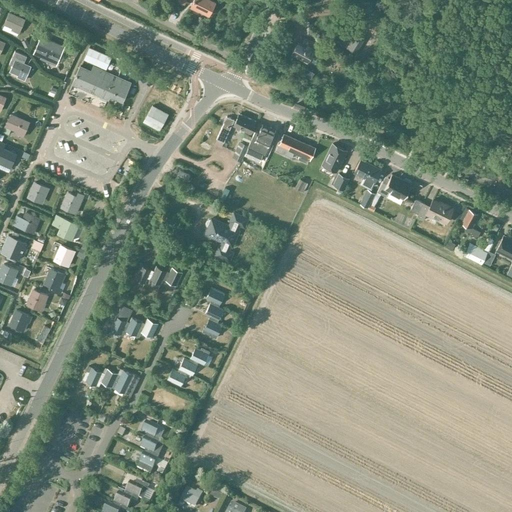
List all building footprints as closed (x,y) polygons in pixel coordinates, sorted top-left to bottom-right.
[(199,12),(199,11),(209,16),(216,2),(213,0),(193,0),(190,7),(199,12)] [(9,12),(4,24),(12,27),(11,29),(18,33),(24,18),(9,12)] [(346,27),(337,41),(344,46),(355,53),(364,38),(353,31),(346,27)] [(41,35),(33,53),(41,56),(49,60),(49,61),(56,64),(57,64),(57,63),(65,46),(41,35)] [(305,38),(302,43),(298,41),(292,52),(307,60),(316,44),(305,38)] [(69,44),(68,47),(69,48),(68,51),(76,55),(82,43),(75,39),(67,40),(69,44)] [(89,46),(84,58),(106,68),(111,56),(89,46)] [(24,62),(25,59),(19,56),(18,59),(15,58),(9,71),(18,74),(17,76),(24,80),(31,65),(24,62)] [(108,98),(109,94),(122,100),(130,82),(94,65),(91,70),(80,65),(73,82),(73,83),(74,81),(101,93),(100,95),(108,98)] [(153,104),(144,120),(159,128),(168,112),(153,104)] [(30,121),(11,113),(5,125),(6,126),(4,131),(9,134),(11,128),(16,131),(15,133),(24,137),(30,121)] [(241,114),(238,121),(227,115),(216,138),(224,141),(231,124),(250,133),(256,121),(241,114)] [(255,130),(245,154),(260,161),(264,154),(265,155),(276,129),(262,123),(259,132),(255,130)] [(283,133),(276,149),(289,155),(291,156),(293,152),(299,140),(283,133)] [(241,160),(248,144),(239,140),(232,157),(241,160)] [(299,140),(293,152),(299,155),(298,158),(306,161),(308,156),(311,157),(315,147),(299,140)] [(0,142),(0,164),(11,169),(17,154),(10,150),(10,151),(2,147),(4,144),(0,142)] [(333,143),(322,163),(335,170),(346,150),(333,143)] [(361,158),(354,171),(365,176),(362,182),(370,186),(373,181),(374,182),(381,169),(361,158)] [(180,169),(177,175),(188,180),(190,173),(180,169)] [(338,172),(332,183),(343,189),(350,177),(338,172)] [(382,180),(377,190),(386,195),(389,190),(404,198),(411,183),(410,183),(411,180),(405,177),(403,179),(392,173),(387,182),(382,180)] [(300,178),(295,187),(303,192),(308,182),(300,178)] [(34,181),(27,197),(42,203),(49,187),(34,181)] [(360,203),(367,207),(375,192),(368,189),(360,203)] [(68,192),(61,207),(75,213),(83,194),(78,191),(77,195),(68,192)] [(410,208),(418,212),(423,201),(416,198),(410,208)] [(430,205),(423,201),(418,212),(416,216),(423,220),(426,214),(438,220),(439,219),(445,222),(453,207),(441,201),(440,202),(433,198),(430,205)] [(466,208),(460,218),(463,219),(461,223),(466,225),(464,229),(477,237),(480,231),(471,226),(478,214),(466,208)] [(16,214),(12,224),(34,233),(41,217),(25,210),(22,217),(16,214)] [(212,218),(211,219),(210,219),(209,219),(207,220),(206,222),(207,224),(208,226),(205,233),(222,240),(220,246),(219,245),(215,254),(229,260),(233,252),(228,250),(231,244),(232,245),(238,230),(237,229),(239,224),(244,226),(248,218),(234,212),(230,220),(231,220),(229,226),(212,218)] [(79,224),(76,223),(65,218),(56,214),(52,224),(60,227),(58,233),(69,238),(72,239),(79,224)] [(9,234),(1,251),(19,258),(27,242),(26,241),(18,238),(20,233),(13,231),(11,235),(10,235),(9,234)] [(511,238),(504,235),(496,250),(511,257),(511,238)] [(470,241),(463,254),(481,263),(487,251),(483,249),(483,248),(470,241)] [(61,245),(55,259),(66,264),(72,249),(61,245)] [(489,251),(484,261),(490,264),(495,254),(489,251)] [(18,269),(3,262),(0,268),(0,279),(11,285),(18,269)] [(134,277),(144,282),(147,277),(151,269),(140,264),(137,271),(134,270),(131,276),(134,277)] [(160,284),(162,278),(166,270),(156,265),(153,270),(151,269),(147,277),(160,284)] [(169,271),(166,270),(162,278),(175,285),(182,271),(171,266),(169,271)] [(65,274),(50,268),(44,282),(53,286),(52,289),(60,293),(62,288),(57,286),(59,280),(62,281),(65,274)] [(206,297),(211,300),(210,302),(218,306),(224,293),(211,286),(206,297)] [(47,295),(33,288),(26,303),(39,308),(42,301),(44,302),(47,295)] [(223,308),(218,306),(210,302),(205,313),(210,315),(209,318),(217,321),(223,308)] [(110,321),(107,327),(110,328),(109,328),(120,333),(126,320),(131,310),(121,305),(116,315),(113,320),(112,322),(110,321)] [(15,309),(9,324),(23,329),(24,327),(22,326),(28,314),(15,309)] [(129,322),(126,320),(120,333),(123,335),(126,330),(136,335),(138,329),(142,322),(131,316),(129,322)] [(138,329),(136,335),(139,336),(141,331),(151,336),(157,322),(147,318),(145,323),(142,322),(138,329)] [(222,324),(217,321),(209,318),(204,328),(210,332),(209,334),(215,337),(216,335),(217,335),(222,324)] [(195,346),(190,357),(198,361),(203,363),(208,353),(208,352),(209,350),(203,347),(202,349),(195,346)] [(192,374),(198,361),(190,357),(189,360),(183,357),(178,368),(187,372),(192,374)] [(85,379),(85,380),(96,385),(98,380),(102,372),(89,366),(86,372),(83,378),(85,379)] [(103,368),(102,372),(98,380),(96,385),(98,386),(101,381),(107,384),(106,386),(110,388),(111,386),(118,373),(107,368),(106,369),(103,368)] [(167,378),(180,385),(187,372),(178,368),(177,370),(172,368),(167,378)] [(114,381),(111,386),(124,393),(130,395),(139,377),(133,374),(123,369),(120,374),(118,373),(114,381)] [(141,432),(146,435),(145,437),(153,441),(160,428),(146,422),(141,432)] [(145,437),(140,448),(146,450),(144,453),(157,460),(158,460),(164,446),(159,443),(153,441),(145,437)] [(139,464),(137,468),(150,474),(152,470),(153,470),(152,470),(154,466),(164,471),(167,465),(158,460),(157,460),(144,453),(144,454),(139,463),(139,464)] [(135,484),(130,482),(125,492),(138,499),(143,501),(150,486),(137,480),(135,484)] [(196,493),(187,488),(180,501),(195,509),(203,494),(197,491),(196,493)] [(137,502),(138,499),(125,492),(123,495),(119,492),(113,503),(127,509),(132,499),(137,502)] [(102,511),(119,511),(120,510),(124,511),(125,511),(127,509),(113,503),(112,505),(107,503),(102,511)] [(245,511),(246,510),(231,503),(226,511),(245,511)]
